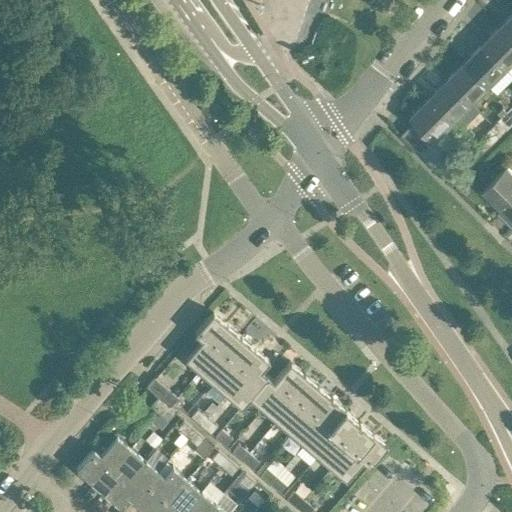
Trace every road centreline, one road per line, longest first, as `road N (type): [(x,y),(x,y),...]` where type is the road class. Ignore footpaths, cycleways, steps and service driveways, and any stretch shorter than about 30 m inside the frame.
road 1 (unclassified): [(484,485),(473,450),(267,224)]
road 2 (tertiary): [(511,435),(318,157)]
road 3 (residential): [(57,445),(211,273),(267,224)]
road 4 (unclassified): [(267,224),(112,0)]
road 5 (tertiary): [(175,0),(232,80),(318,157)]
road 6 (residential): [(437,0),(318,157)]
road 7 (tertiary): [(318,157),(218,0)]
